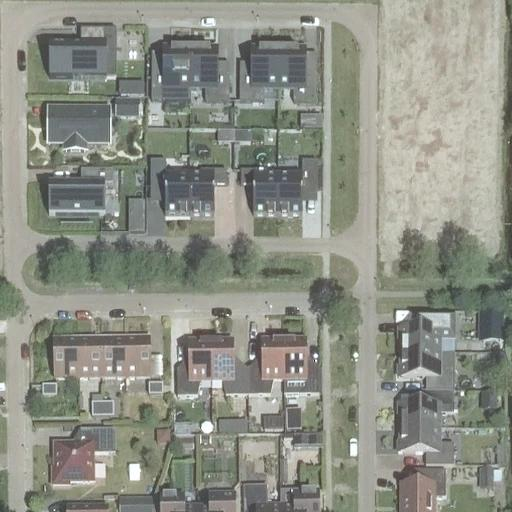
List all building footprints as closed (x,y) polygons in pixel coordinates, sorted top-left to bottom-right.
[(490,59),(504,59),(504,20),(492,20),(490,20),(490,59)] [(49,46),(49,47),(51,47),(51,79),(49,79),(49,80),(106,80),(106,79),(104,79),(104,55),(116,55),(116,32),(80,32),(80,46),(49,46)] [(405,35),(405,59),(453,59),(453,35),(405,35)] [(163,75),(151,75),(151,103),(190,104),(190,92),(190,49),(164,49),(163,55),(163,75)] [(217,76),(217,49),(190,49),(190,92),(205,92),(205,104),(229,104),(229,76),(217,76)] [(239,104),(263,104),(263,92),(278,92),(278,50),(251,50),(251,76),(239,76),(239,104)] [(278,50),(278,92),(293,92),(293,104),(317,104),(317,76),(305,76),(305,50),(278,50)] [(405,59),(405,83),(453,83),(453,59),(405,59)] [(116,103),(116,109),(128,109),(128,115),(138,115),(138,103),(116,103)] [(405,111),(405,135),(453,135),(453,111),(405,111)] [(84,153),(84,146),(108,146),(109,112),(49,112),(48,145),(65,145),(65,153),(84,153)] [(312,119),(312,131),(321,131),(321,119),(312,119)] [(217,133),(217,145),(233,145),(233,133),(217,133)] [(249,145),(249,133),(233,133),(233,145),(249,145)] [(405,135),(405,159),(453,159),(453,135),(405,135)] [(165,217),(189,217),(189,177),(166,177),(165,177),(165,163),(150,163),(150,190),(165,190),(165,204),(165,217)] [(301,178),(277,178),(277,218),(302,218),(302,191),(317,192),(317,163),(301,163),(301,178)] [(52,216),(106,217),(106,185),(116,185),(117,171),(85,171),(84,185),(52,185),(52,216)] [(189,177),(189,217),(214,218),(214,188),(226,188),(226,173),(200,173),(200,177),(189,177)] [(266,173),(240,173),(240,188),(253,188),(253,218),(277,218),(277,178),(266,178),(266,173)] [(405,187),(405,211),(453,211),(453,187),(405,187)] [(405,211),(405,235),(453,235),(453,211),(405,211)] [(128,227),(128,235),(144,235),(144,227),(128,227)] [(482,314),(482,334),(503,334),(503,314),(482,314)] [(399,355),(439,356),(439,341),(453,341),(453,318),(425,318),(425,331),(397,331),(397,342),(399,342),(399,355)] [(78,381),(101,381),(101,340),(77,341),(78,381)] [(101,381),(125,380),(124,340),(101,340),(101,381)] [(148,340),(124,340),(125,380),(149,380),(148,340)] [(247,398),(269,398),(273,382),(283,382),(283,340),(272,340),(272,342),(261,342),(261,371),(247,371),(247,398)] [(283,382),(283,397),(318,397),(317,370),(305,370),(305,341),(293,342),(293,340),(283,340),(283,382)] [(54,381),(78,381),(77,341),(53,341),(54,381)] [(210,383),(210,341),(199,341),(199,343),(188,343),(188,372),(176,372),(176,399),(197,399),(200,384),(210,383)] [(210,341),(210,383),(221,383),(225,398),(247,398),(247,371),(232,371),(232,342),(220,343),(220,341),(210,341)] [(439,356),(399,355),(399,369),(397,369),(397,380),(425,380),(425,393),(453,394),(453,371),(439,371),(439,356)] [(505,368),(505,357),(492,357),(492,367),(505,368)] [(148,397),(162,396),(161,386),(148,386),(148,397)] [(42,398),(55,398),(55,387),(41,387),(42,398)] [(453,394),(425,393),(425,407),(397,406),(397,417),(399,417),(398,431),(438,431),(439,416),(453,416),(453,394)] [(496,413),(496,394),(480,395),(480,413),(496,413)] [(149,402),(149,419),(166,419),(166,402),(149,402)] [(91,419),(102,419),(102,405),(91,405),(91,419)] [(112,405),(102,405),(102,419),(112,418),(112,405)] [(247,435),(246,423),(235,423),(235,435),(247,435)] [(286,432),(300,432),(300,424),(286,424),(286,432)] [(438,431),(398,431),(398,445),(396,445),(396,455),(424,455),(424,468),(452,468),(452,446),(438,446),(438,431)] [(52,487),(69,487),(69,484),(92,484),(92,456),(107,456),(107,432),(79,432),(79,446),(53,446),(54,470),(51,470),(52,487)] [(322,437),(309,437),(310,451),(322,451),(322,437)] [(210,438),(200,438),(200,447),(210,447),(210,438)] [(479,472),(479,480),(492,480),(492,472),(479,472)] [(412,487),(400,486),(400,511),(432,511),(432,500),(444,500),(444,473),(412,473),(412,487)] [(266,487),(242,488),(242,511),(279,511),(280,508),(266,508),(266,487)] [(293,508),(280,508),(279,511),(317,511),(317,493),(293,493),(293,508)] [(210,508),(197,509),(197,511),(233,511),(234,495),(210,496),(210,508)] [(197,511),(197,509),(185,509),(185,496),(174,496),(160,497),(160,511),(197,511)] [(119,501),(118,511),(151,511),(151,501),(119,501)]
